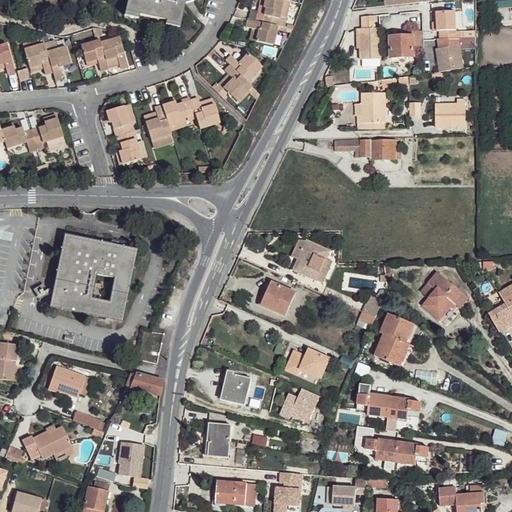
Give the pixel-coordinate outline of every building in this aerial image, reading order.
[(129,0),(126,17),(139,19),(140,16),(168,22),(167,25),(181,29),(186,5),(195,1),(195,0),(129,0)] [(281,0),(266,0),(264,9),(266,10),(263,23),(280,27),(286,1),(281,0)] [(458,11),(438,13),(439,22),(440,32),(442,31),(444,39),(439,39),(441,50),(461,47),(458,11)] [(376,16),(363,17),(364,28),(377,28),(376,16)] [(263,23),(249,20),(248,28),(259,31),(258,42),(276,46),(280,27),(263,23)] [(364,28),(361,29),(361,48),(362,59),(370,59),(383,60),(382,27),(377,28),(364,28)] [(406,38),(391,38),(391,59),(415,58),(415,51),(423,51),(423,33),(406,33),(406,38)] [(101,40),(83,46),(88,64),(99,62),(102,73),(110,71),(108,62),(119,59),(122,70),(130,68),(121,38),(102,43),(101,40)] [(45,44),(25,50),(31,69),(44,66),(47,76),(55,74),(49,52),(45,44)] [(7,45),(0,46),(0,66),(6,65),(10,76),(17,75),(7,45)] [(67,47),(49,52),(55,74),(58,83),(65,80),(62,68),(72,65),(67,47)] [(441,50),(438,50),(441,74),(465,70),(461,47),(441,50)] [(263,68),(249,54),(240,63),(232,56),(226,61),(231,66),(249,83),(263,68)] [(249,83),(231,66),(226,72),(233,79),(224,89),(238,103),(253,87),(249,83)] [(17,70),(18,81),(29,80),(28,69),(17,70)] [(443,81),(442,73),(441,74),(432,75),(434,83),(443,81)] [(384,95),(361,94),(361,101),(354,102),(353,115),(356,116),(356,124),(384,125),(384,95)] [(199,98),(192,100),(197,117),(201,130),(221,124),(215,105),(203,109),(199,98)] [(176,102),(163,105),(170,125),(197,117),(192,100),(177,105),(176,102)] [(443,106),(435,106),(435,128),(465,129),(465,101),(457,101),(456,108),(443,107),(443,106)] [(421,115),(420,103),(409,103),(410,116),(421,115)] [(163,105),(155,107),(158,119),(146,122),(152,142),(173,136),(170,125),(163,105)] [(124,107),(106,112),(111,123),(113,123),(117,138),(119,137),(133,133),(124,107)] [(65,138),(59,119),(46,123),(46,126),(25,132),(23,128),(17,129),(16,127),(2,130),(6,144),(8,150),(28,144),(30,149),(65,138)] [(133,133),(119,137),(122,151),(119,152),(123,165),(143,159),(134,132),(133,133)] [(371,140),(335,141),(335,152),(356,152),(357,159),(370,158),(371,140)] [(395,142),(371,142),(370,158),(370,161),(394,162),(395,142)] [(123,324),(128,296),(137,250),(66,236),(56,281),(51,309),(123,324)] [(326,257),(330,250),(300,237),(292,255),(298,258),(302,259),(297,271),(317,279),(326,257)] [(323,281),(333,260),(326,257),(317,279),(323,281)] [(297,271),(302,259),(298,258),(293,269),(297,271)] [(469,294),(438,270),(428,281),(437,288),(424,304),(441,317),(455,300),(461,304),(469,294)] [(286,315),(296,292),(271,281),(264,297),(261,296),(258,304),(286,315)] [(511,317),(511,282),(500,289),(506,300),(488,311),(499,329),(506,325),(505,322),(511,317)] [(375,318),(379,310),(366,305),(363,313),(375,318)] [(407,343),(415,324),(389,313),(381,332),(384,333),(375,355),(401,366),(410,344),(407,343)] [(19,343),(0,340),(0,377),(10,380),(14,360),(16,360),(19,343)] [(320,378),(329,359),(309,349),(305,355),(294,351),(285,369),(298,375),(300,369),(320,378)] [(16,360),(14,360),(10,380),(16,381),(19,361),(16,360)] [(88,376),(59,366),(50,388),(60,392),(61,389),(80,396),(83,390),(88,376)] [(244,403),(248,377),(228,372),(222,399),(244,403)] [(137,375),(130,375),(126,386),(160,395),(163,382),(137,375)] [(94,378),(88,376),(83,390),(89,392),(94,378)] [(372,385),(361,384),(358,408),(369,410),(368,414),(388,417),(391,396),(371,394),(372,385)] [(410,399),(391,396),(388,417),(408,420),(409,415),(420,416),(421,402),(410,401),(410,399)] [(102,421),(78,410),(74,419),(94,427),(99,429),(102,421)] [(225,420),(226,414),(212,410),(211,421),(225,420)] [(56,422),(47,426),(48,429),(49,431),(57,427),(56,422)] [(231,442),(233,425),(210,424),(207,457),(231,458),(231,442)] [(32,433),(22,437),(31,456),(40,452),(42,456),(56,450),(57,452),(73,445),(63,425),(57,427),(49,431),(48,429),(34,435),(32,433)] [(427,461),(429,448),(418,446),(418,443),(379,438),(378,440),(368,439),(365,452),(377,454),(376,459),(416,464),(417,460),(427,461)] [(9,445),(4,456),(23,463),(25,458),(19,456),(21,450),(9,445)] [(73,445),(57,452),(60,457),(75,449),(73,445)] [(116,474),(100,470),(98,477),(113,482),(116,474)] [(365,494),(366,478),(355,478),(355,488),(333,486),(331,504),(354,506),(355,493),(365,494)] [(135,479),(134,489),(147,490),(148,481),(135,479)] [(246,506),(248,483),(218,481),(216,504),(246,506)] [(104,511),(110,489),(97,485),(95,490),(90,489),(83,511),(104,511)] [(484,504),(483,485),(469,486),(470,494),(456,495),(456,487),(439,488),(441,506),(456,505),(456,511),(481,511),(481,504),(484,504)] [(40,511),(43,500),(20,493),(14,511),(40,511)] [(397,511),(398,511),(398,498),(377,498),(376,511),(397,511)] [(46,511),(49,502),(43,500),(40,511),(46,511)]
